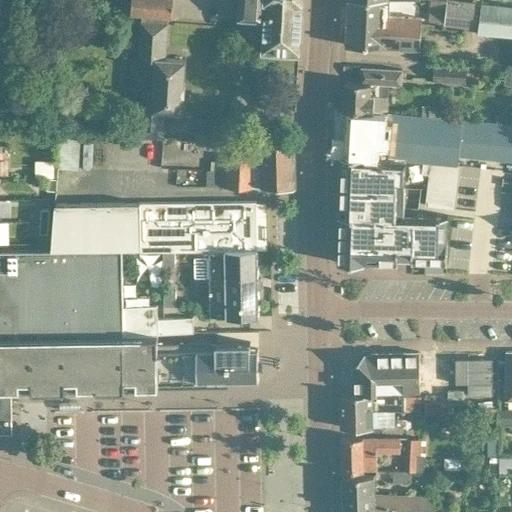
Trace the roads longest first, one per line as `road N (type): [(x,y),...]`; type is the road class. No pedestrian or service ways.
road 1 (tertiary): [(317,310),(322,0)]
road 2 (tertiary): [(321,511),(317,310)]
road 3 (residential): [(317,310),(511,310)]
road 4 (tertiary): [(135,511),(0,470)]
